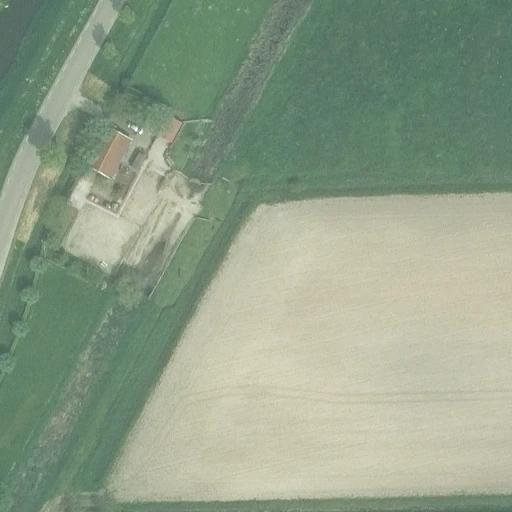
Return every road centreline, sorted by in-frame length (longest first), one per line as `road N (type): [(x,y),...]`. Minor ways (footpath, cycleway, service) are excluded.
road 1 (track): [(237,186),(49,511)]
road 2 (tertiary): [(0,234),(58,86),(107,0)]
